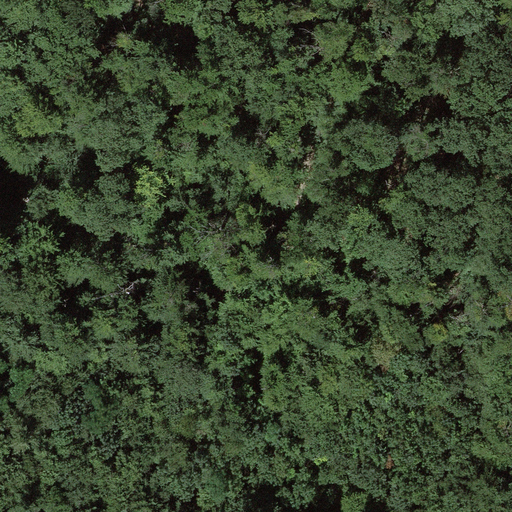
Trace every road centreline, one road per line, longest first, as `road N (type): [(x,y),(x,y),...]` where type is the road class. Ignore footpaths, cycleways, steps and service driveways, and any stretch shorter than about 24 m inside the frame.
road 1 (track): [(374,0),(305,142),(302,209),(287,270),(258,331),(254,366),(318,459),(317,511)]
road 2 (track): [(58,0),(0,162)]
